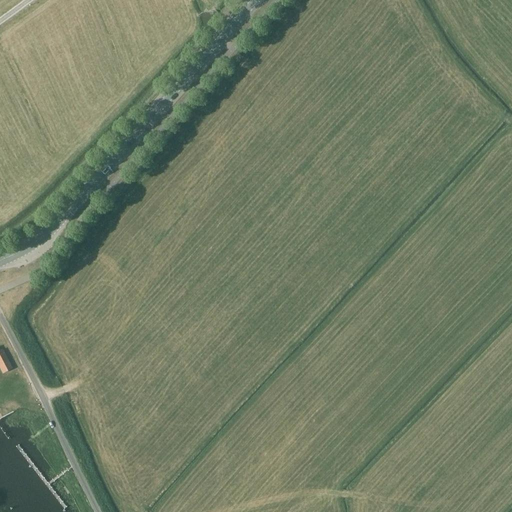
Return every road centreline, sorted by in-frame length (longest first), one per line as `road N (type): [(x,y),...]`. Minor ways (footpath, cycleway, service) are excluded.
road 1 (secondary): [(0,260),(35,241),(72,205),(256,0)]
road 2 (track): [(43,397),(98,511)]
